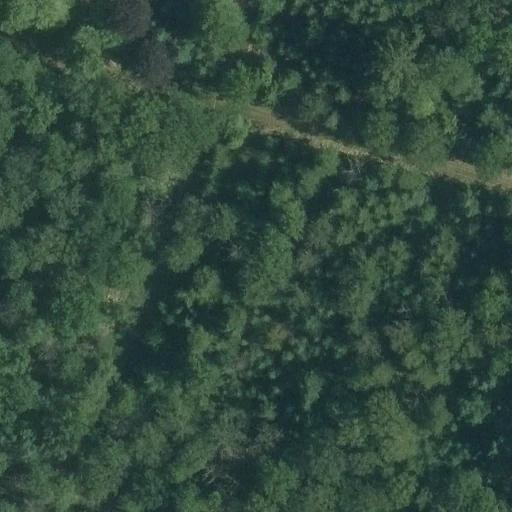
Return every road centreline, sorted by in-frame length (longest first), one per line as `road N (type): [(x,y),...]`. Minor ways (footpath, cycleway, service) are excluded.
road 1 (track): [(60,511),(238,0)]
road 2 (track): [(511,182),(0,35)]
